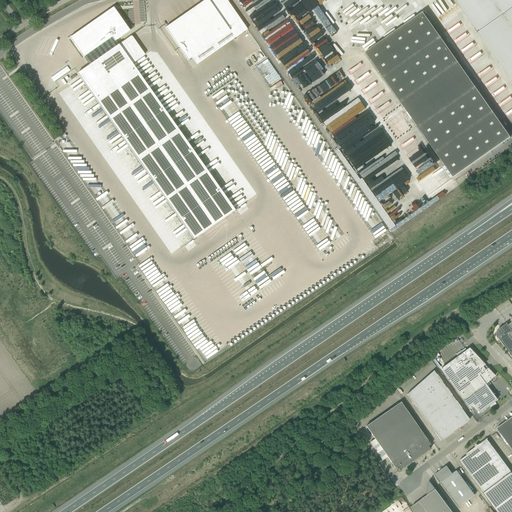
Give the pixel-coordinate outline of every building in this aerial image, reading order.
[(226,0),(205,0),(165,28),(188,60),(242,22),(226,0)] [(235,0),(245,15),(251,11),(253,13),(269,3),(267,0),(235,0)] [(511,0),(454,0),(511,82),(511,0)] [(113,9),(71,38),(75,43),(74,44),(80,52),(81,51),(84,57),(88,54),(94,62),(77,74),(193,240),(235,210),(119,45),(118,45),(115,41),(119,38),(129,31),(113,9)] [(366,53),(369,57),(453,178),(511,137),(507,132),(481,96),(423,13),(366,53)] [(287,73),(291,80),(304,71),(305,71),(305,68),(311,64),(311,59),(309,59),(297,67),(295,64),(290,65),(289,62),(301,55),(301,51),(306,47),(299,36),(299,37),(294,29),(286,34),(284,31),(281,32),(266,41),(266,44),(287,76),(287,73)] [(498,310),(511,305),(509,300),(496,306),(498,310)] [(511,319),(510,320),(511,322),(508,325),(507,323),(500,328),(501,328),(499,329),(499,330),(498,330),(498,331),(498,332),(497,333),(497,334),(497,335),(498,336),(498,337),(499,338),(511,356),(511,319)] [(490,380),(495,376),(492,372),(491,373),(490,372),(490,371),(488,368),(485,370),(482,366),(484,365),(469,349),(441,370),(468,407),(469,407),(468,407),(472,404),(479,413),(497,400),(486,384),(489,382),(488,381),(489,379),(490,380)] [(407,394),(441,441),(469,420),(433,371),(407,394)] [(401,402),(385,413),(416,459),(430,449),(428,446),(431,445),(427,439),(401,402)] [(416,459),(385,413),(366,426),(392,463),(392,464),(395,468),(396,467),(397,469),(397,470),(397,471),(398,471),(398,472),(399,472),(400,472),(401,471),(401,470),(400,470),(400,469),(401,467),(402,468),(416,459)] [(511,417),(498,429),(496,428),(511,449),(511,417)] [(467,455),(459,461),(497,511),(511,511),(511,472),(487,439),(466,454),(467,455)] [(434,475),(437,479),(458,507),(475,495),(457,471),(452,474),(446,466),(434,475)] [(425,510),(421,511),(452,511),(429,481),(427,495),(419,501),(425,510)]
